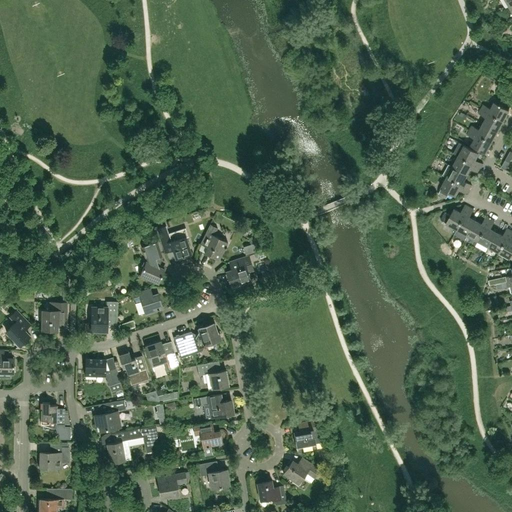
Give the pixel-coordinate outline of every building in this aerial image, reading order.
[(509,110),(495,102),(491,109),(483,104),(481,109),(503,121),(509,110)] [(497,131),(503,121),(481,109),(478,113),(486,117),(483,123),(497,131)] [(497,131),(483,123),(479,130),(472,125),(469,130),(491,142),(497,131)] [(485,153),(491,142),(469,130),(467,134),(475,139),(471,145),(485,153)] [(475,159),(478,153),(464,145),(458,156),(480,168),(483,164),(475,159)] [(511,156),(511,151),(510,151),(501,167),(505,169),(511,156)] [(480,168),(458,156),(453,167),(467,174),(470,168),(478,173),(480,168)] [(463,180),(467,174),(453,167),(449,164),(443,175),(447,177),(469,189),(471,185),(463,180)] [(469,189),(447,177),(438,194),(446,198),(449,193),(455,196),(459,189),(466,194),(469,189)] [(457,229),(469,207),(465,205),(460,212),(454,209),(450,215),(445,212),(440,220),(457,229)] [(467,235),(475,220),(469,217),(473,209),(469,207),(457,229),(454,235),(464,240),(467,235)] [(478,241),(490,219),(486,216),(481,224),(475,220),(467,235),(478,241)] [(488,246),(496,232),(490,229),(495,221),(490,219),(478,241),(488,246)] [(219,260),(227,244),(228,242),(214,235),(217,228),(210,224),(200,244),(207,247),(205,253),(219,260)] [(191,253),(186,238),(189,237),(186,227),(169,233),(166,225),(161,227),(160,225),(157,226),(158,228),(165,252),(173,249),(176,258),(191,253)] [(499,252),(511,230),(507,228),(502,235),(496,232),(488,246),(499,252)] [(511,240),(511,239),(511,230),(499,252),(511,259),(511,240)] [(159,266),(163,257),(158,241),(142,247),(146,261),(140,276),(158,283),(165,268),(159,266)] [(261,250),(258,241),(243,246),(246,255),(261,250)] [(247,272),(253,270),(251,264),(248,255),(229,262),(232,269),(226,271),(231,286),(250,280),(247,272)] [(149,288),(133,293),(136,301),(140,314),(145,312),(145,313),(157,309),(159,309),(159,308),(162,307),(158,294),(152,295),(149,288)] [(117,325),(118,302),(107,301),(107,307),(92,307),(91,331),(92,331),(107,331),(107,325),(117,325)] [(66,324),(67,302),(49,302),(49,310),(43,310),(42,330),(57,330),(57,324),(66,324)] [(25,330),(30,324),(17,310),(10,316),(16,322),(6,331),(20,345),(30,335),(25,330)] [(120,331),(135,326),(133,319),(118,324),(120,331)] [(207,345),(215,342),(219,341),(213,322),(200,326),(196,335),(193,336),(191,331),(174,337),(181,358),(191,354),(193,355),(195,353),(197,352),(198,354),(198,353),(198,352),(202,351),(204,347),(206,348),(207,345)] [(179,365),(174,349),(164,352),(161,341),(145,346),(154,371),(165,367),(163,361),(166,360),(169,368),(179,365)] [(0,377),(11,378),(11,373),(13,373),(14,358),(3,358),(4,350),(0,350),(0,377)] [(150,378),(142,355),(134,357),(135,358),(131,359),(129,351),(118,355),(123,367),(125,367),(128,375),(139,371),(142,381),(150,378)] [(112,357),(106,359),(86,359),(85,375),(86,375),(105,375),(104,376),(105,376),(105,375),(106,375),(109,386),(111,391),(121,388),(119,382),(120,382),(112,357)] [(229,385),(226,369),(221,370),(219,360),(197,364),(199,375),(205,374),(207,382),(206,382),(206,383),(207,382),(208,389),(229,385)] [(234,413),(231,399),(227,400),(226,392),(194,398),(195,406),(203,405),(206,418),(234,413)] [(121,427),(118,411),(126,410),(124,399),(98,404),(100,415),(98,416),(97,414),(94,415),(96,425),(99,425),(100,430),(121,427)] [(174,401),(165,403),(166,410),(175,408),(174,401)] [(41,409),(41,420),(41,424),(52,428),(56,428),(59,439),(70,439),(70,426),(68,426),(67,420),(67,410),(65,410),(65,408),(57,408),(57,405),(50,405),(50,403),(53,403),(53,402),(41,402),(41,403),(42,403),(42,409),(41,409)] [(321,430),(319,418),(297,422),(299,430),(293,431),(297,453),(302,455),(301,446),(316,443),(323,441),(321,430)] [(221,443),(219,430),(214,431),(212,423),(193,426),(194,435),(200,434),(202,447),(207,446),(207,447),(209,447),(208,446),(221,443)] [(131,459),(128,440),(143,437),(146,453),(161,450),(156,424),(110,432),(112,443),(106,444),(107,444),(107,448),(107,449),(110,463),(131,460),(130,459),(131,459)] [(70,450),(68,450),(68,443),(50,442),(50,443),(54,443),(53,452),(40,452),(40,467),(61,468),(61,467),(60,467),(60,462),(69,462),(70,450)] [(181,458),(179,450),(171,451),(173,460),(174,466),(180,464),(179,459),(181,458)] [(320,469),(302,457),(297,463),(292,460),(283,473),(298,483),(307,470),(315,476),(314,477),(320,469)] [(229,485),(227,469),(218,470),(216,461),(194,465),(199,464),(201,475),(201,474),(208,472),(211,488),(229,485)] [(178,494),(177,483),(186,482),(186,480),(190,479),(189,471),(167,475),(168,481),(158,482),(161,497),(178,494)] [(287,502),(283,485),(273,487),(272,480),(257,483),(260,500),(272,497),(272,500),(275,500),(275,504),(287,502)] [(55,511),(56,507),(64,507),(64,499),(72,499),(72,489),(67,489),(56,488),(55,498),(39,498),(39,499),(40,499),(40,508),(39,508),(38,511),(55,511)]
